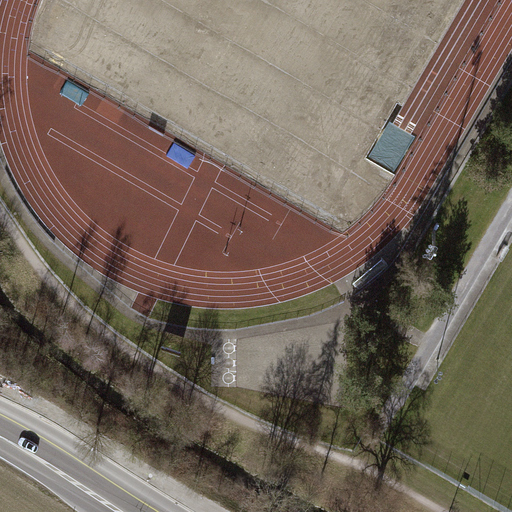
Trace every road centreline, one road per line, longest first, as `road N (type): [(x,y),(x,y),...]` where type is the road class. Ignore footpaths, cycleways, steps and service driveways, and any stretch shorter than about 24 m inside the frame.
road 1 (track): [(0,214),(52,286),(125,352),(218,412),(437,511)]
road 2 (track): [(358,473),(511,211)]
road 3 (secondary): [(0,426),(140,511)]
